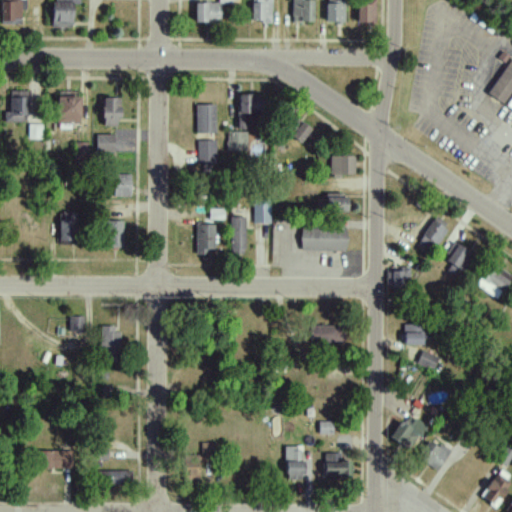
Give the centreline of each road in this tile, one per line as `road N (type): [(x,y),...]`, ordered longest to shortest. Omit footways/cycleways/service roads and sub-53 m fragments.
road 1 (residential): [(159,511),(162,0)]
road 2 (tertiary): [(374,511),(378,133),(390,60)]
road 3 (residential): [(390,60),(0,57)]
road 4 (residential): [(0,287),(375,287)]
road 5 (residential): [(511,227),(291,77),(229,60)]
